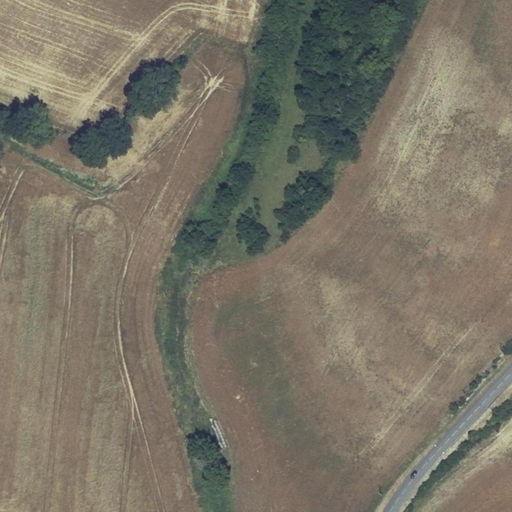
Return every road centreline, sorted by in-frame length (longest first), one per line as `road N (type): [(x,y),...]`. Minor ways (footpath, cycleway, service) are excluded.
road 1 (track): [(311,0),(275,126),(183,298),(180,372),(219,449),(223,511)]
road 2 (tertiary): [(511,370),(390,511)]
